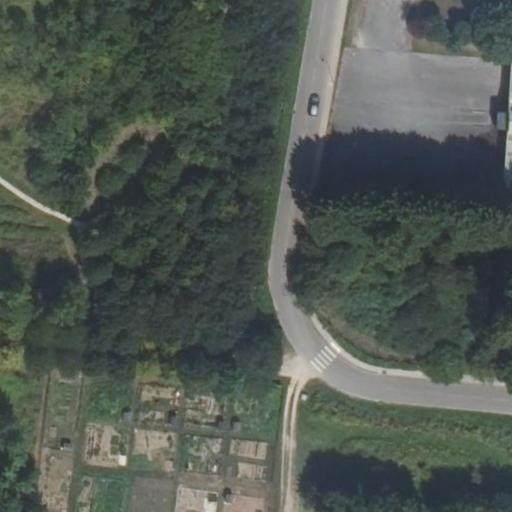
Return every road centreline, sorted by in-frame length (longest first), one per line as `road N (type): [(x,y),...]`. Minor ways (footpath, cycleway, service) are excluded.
road 1 (residential): [(332,0),(288,283),(294,309),(323,350),(346,365),(428,388),(511,396)]
road 2 (track): [(381,377),(0,340)]
